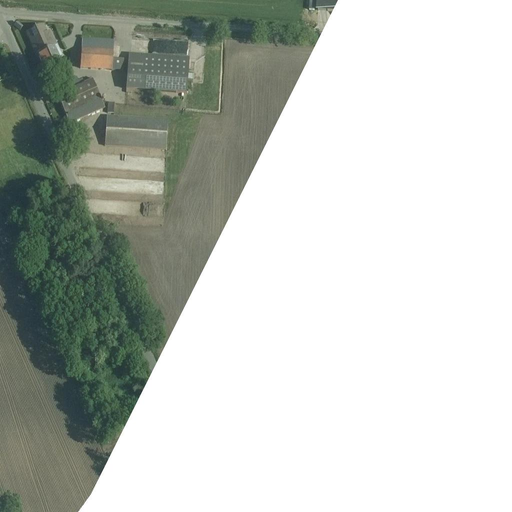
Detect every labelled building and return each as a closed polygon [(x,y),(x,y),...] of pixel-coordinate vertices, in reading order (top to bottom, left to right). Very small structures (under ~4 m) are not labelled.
[(17,23),(13,27),(18,33),(23,29),(17,23)] [(40,29),(25,34),(40,77),(56,71),(49,51),(57,49),(51,33),(42,36),(40,29)] [(80,68),(113,72),(116,41),(83,37),(80,68)] [(189,64),(133,61),(131,93),(187,95),(189,64)] [(63,116),(94,100),(84,82),(76,86),(72,78),(60,84),(64,93),(54,98),(63,116)] [(106,106),(106,115),(148,116),(148,96),(139,96),(139,107),(106,106)] [(161,125),(106,122),(104,151),(160,153),(161,125)] [(147,176),(162,177),(163,161),(148,160),(147,176)]
